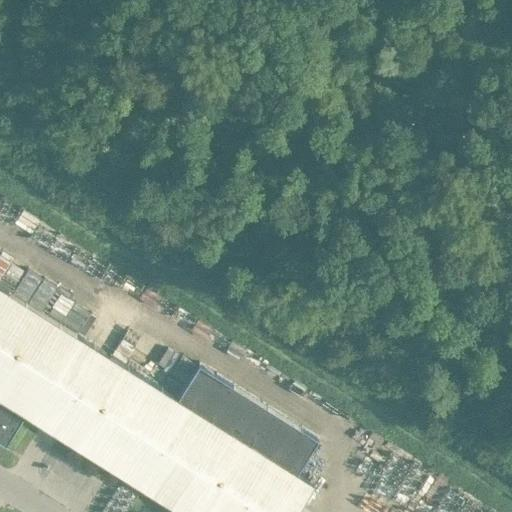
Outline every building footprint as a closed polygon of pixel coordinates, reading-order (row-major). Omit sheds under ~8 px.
[(30,215),(16,237),(36,249),(50,227),(30,215)] [(196,359),(175,392),(0,282),(0,440),(3,443),(24,409),(188,511),(290,511),(311,478),(294,467),(315,433),(196,359)] [(145,350),(137,345),(130,357),(154,370),(168,347),(153,338),(145,350)] [(410,461),(401,481),(411,485),(419,465),(410,461)] [(141,503),(136,511),(152,511),(154,510),(141,503)]
